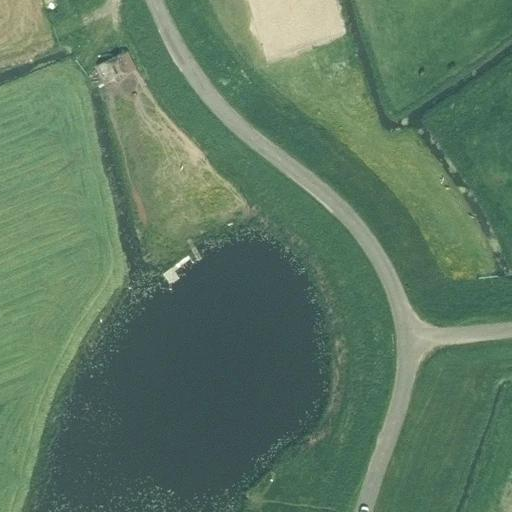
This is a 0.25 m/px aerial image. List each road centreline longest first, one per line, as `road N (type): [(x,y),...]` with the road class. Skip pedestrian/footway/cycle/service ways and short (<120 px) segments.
road 1 (unclassified): [(406,340),(386,275),(362,235),(202,90),(152,0)]
road 2 (unclassified): [(363,511),(396,408),(406,340)]
